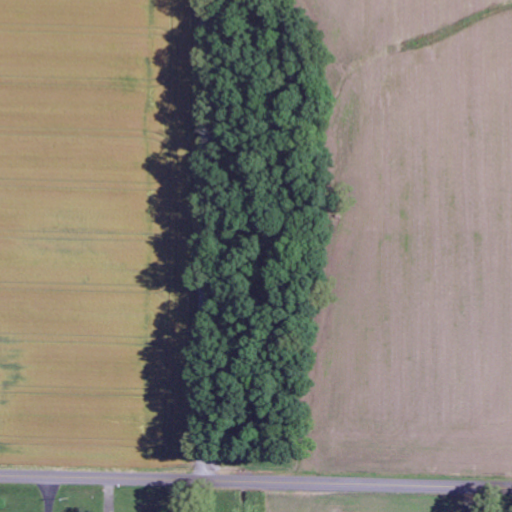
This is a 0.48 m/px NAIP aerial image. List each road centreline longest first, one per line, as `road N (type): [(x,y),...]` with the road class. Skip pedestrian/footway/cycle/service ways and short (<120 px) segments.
road 1 (tertiary): [(0,477),(511,490)]
road 2 (residential): [(203,483),(211,362),(206,0)]
